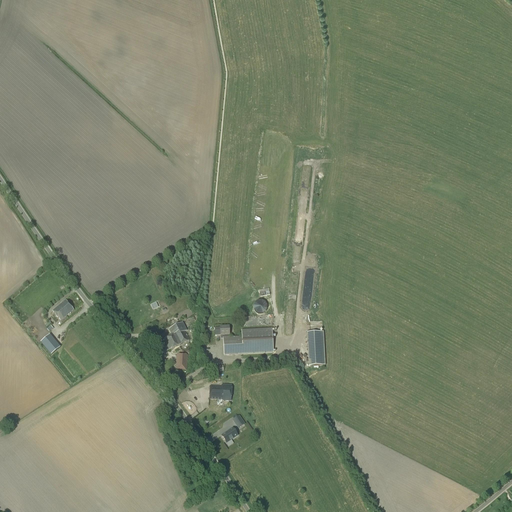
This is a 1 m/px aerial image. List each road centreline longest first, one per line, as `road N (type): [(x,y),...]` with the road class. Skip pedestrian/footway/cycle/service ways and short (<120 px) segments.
road 1 (unclassified): [(0,182),(248,511)]
road 2 (unknown): [(115,335),(160,334),(175,352),(193,347),(192,383),(178,409)]
